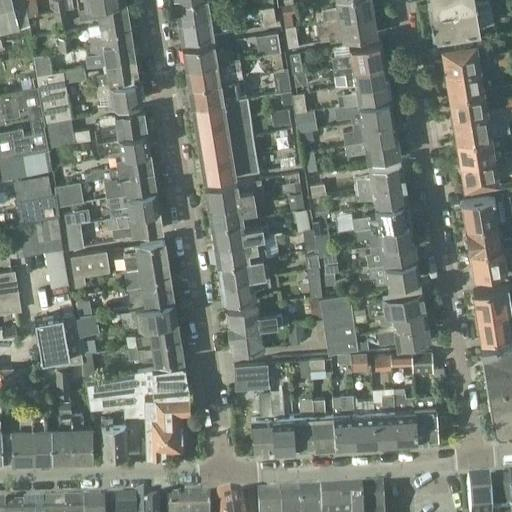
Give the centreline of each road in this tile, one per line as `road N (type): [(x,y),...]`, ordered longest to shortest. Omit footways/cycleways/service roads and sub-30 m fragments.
road 1 (residential): [(229,476),(151,0)]
road 2 (residential): [(475,464),(400,0)]
road 3 (residential): [(475,464),(229,476)]
road 4 (residential): [(229,476),(0,481)]
